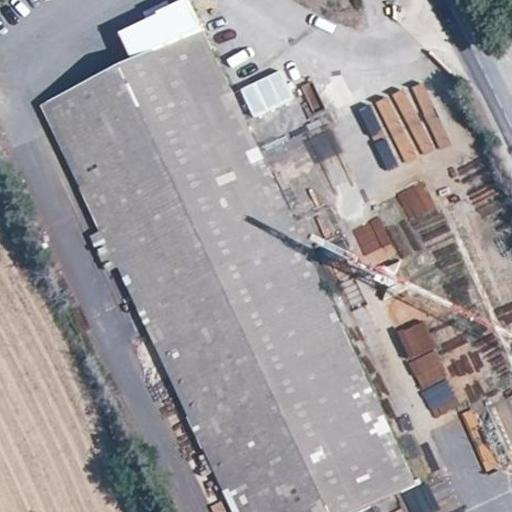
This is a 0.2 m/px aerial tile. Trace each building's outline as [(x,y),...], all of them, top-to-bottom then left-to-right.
[(203,32),(42,107),(122,277),(190,420),(233,511),(359,511),(416,486),(203,32)] [(241,89),(256,119),(278,109),(282,116),(298,107),(280,70),(241,89)] [(468,206),(488,205),(487,168),(467,169),(468,206)] [(393,221),(358,236),(371,267),(385,261),(389,269),(433,250),(438,263),(460,254),(441,210),(396,229),(393,221)] [(318,255),(329,282),(357,271),(346,244),(318,255)] [(436,417),(465,403),(408,291),(379,306),(436,417)] [(511,449),(511,405),(497,411),(511,449)] [(439,446),(463,438),(458,422),(433,431),(439,446)]
